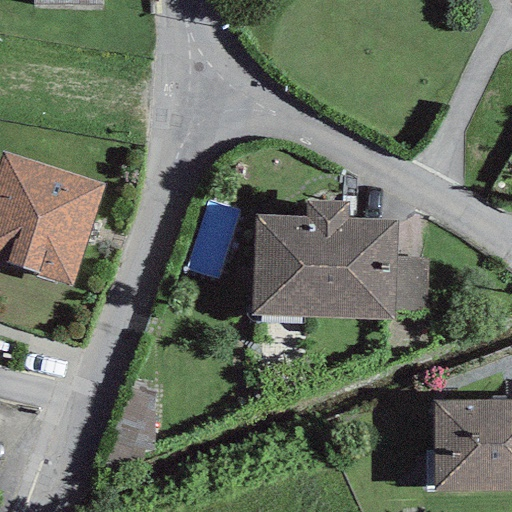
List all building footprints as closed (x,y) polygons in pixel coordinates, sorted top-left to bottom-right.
[(103,185),(2,151),(0,158),(0,264),(71,286),(103,185)] [(305,201),(305,216),(348,218),(348,201),(305,201)] [(305,216),(253,215),(250,317),(395,322),(395,311),(396,257),(398,219),(348,218),(305,216)] [(396,257),(395,311),(428,312),(428,257),(396,257)] [(511,401),(433,401),(434,492),(511,491),(511,401)] [(240,511),(235,499),(221,504),(224,511),(240,511)]
